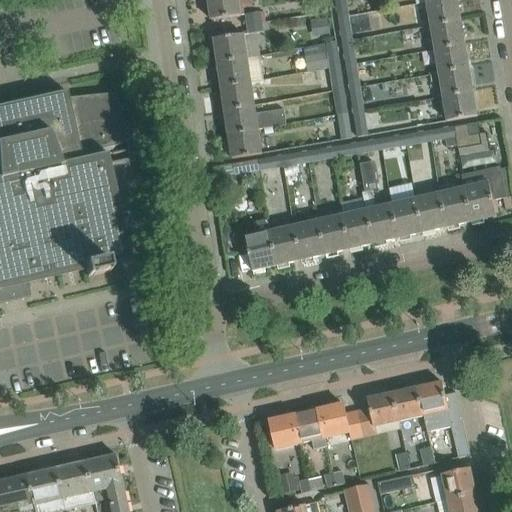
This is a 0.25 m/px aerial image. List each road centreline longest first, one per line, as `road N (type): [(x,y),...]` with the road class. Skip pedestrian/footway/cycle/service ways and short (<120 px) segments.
road 1 (residential): [(207,308),(511,239)]
road 2 (residential): [(207,308),(162,0)]
road 3 (tertiary): [(228,384),(450,334)]
road 4 (residential): [(450,334),(491,511)]
road 5 (residential): [(262,511),(228,384)]
road 6 (tertiary): [(0,432),(128,407)]
